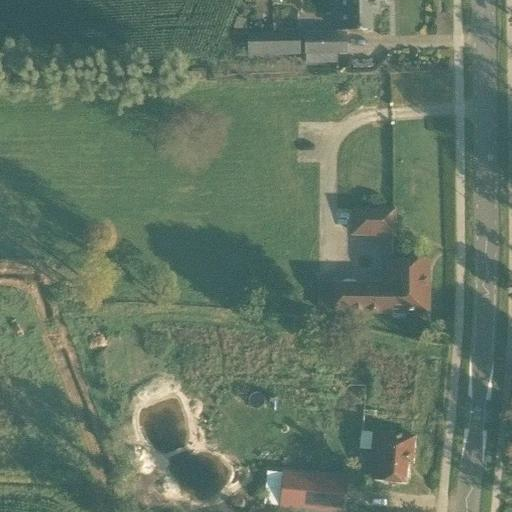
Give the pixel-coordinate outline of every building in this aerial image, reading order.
[(335,0),(336,30),(372,29),(371,14),(378,14),(377,0),(335,0)] [(304,33),(304,36),(305,64),(335,64),(335,54),(345,54),(345,35),(345,32),(304,33)] [(298,34),(248,35),(248,59),(273,59),(273,56),(298,56),(298,34)] [(393,211),(373,211),(352,211),(352,235),(373,235),(393,235),(393,211)] [(335,287),(317,287),(317,312),(334,311),(423,312),(424,263),(393,263),(392,288),(335,287)] [(373,434),(368,480),(385,481),(405,483),(407,464),(413,465),(416,438),(409,437),(389,436),(373,434)] [(342,511),(346,482),(267,474),(263,507),(311,511),(342,511)]
